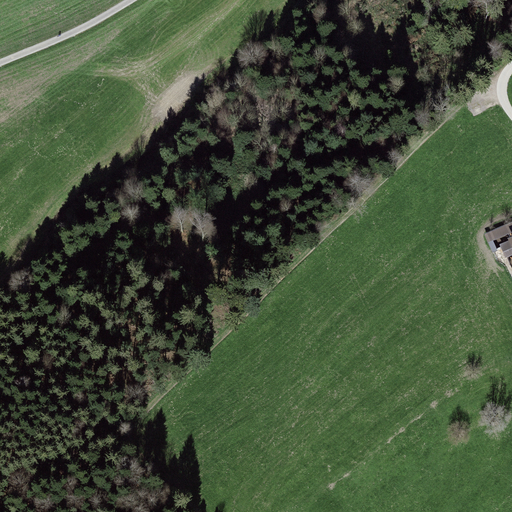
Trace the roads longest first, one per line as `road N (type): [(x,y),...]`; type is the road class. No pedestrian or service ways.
road 1 (track): [(497,87),(462,96),(178,381),(122,416),(75,427),(0,478)]
road 2 (track): [(0,62),(129,0)]
